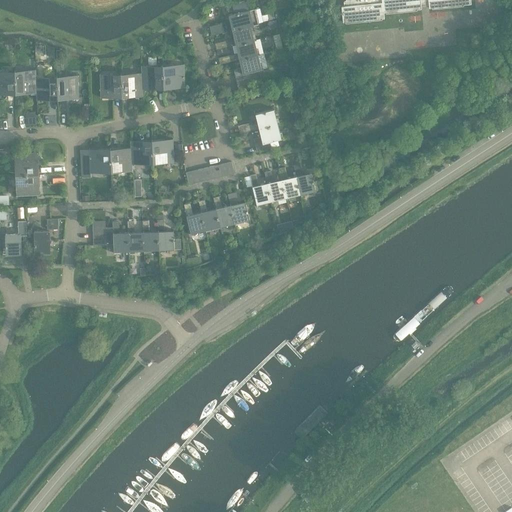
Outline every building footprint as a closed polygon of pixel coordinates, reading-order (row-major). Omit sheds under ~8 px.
[(345,0),(346,0),(346,1),(346,0),(345,0),(345,1),(344,1),(344,2),(344,6),(341,6),(343,22),(384,18),(384,13),(422,9),(421,6),(429,5),(429,8),(471,4),(470,0),(345,0)] [(250,26),(253,25),(258,24),(255,8),(249,10),(247,2),(231,5),(233,13),(229,14),(232,23),(212,28),(213,34),(233,29),(250,25),(250,26)] [(274,13),(262,16),(264,22),(275,19),(274,13)] [(236,44),(254,39),(250,26),(250,25),(233,29),(235,38),(215,43),(216,49),(222,47),(236,44)] [(236,44),(238,53),(218,57),(220,64),(240,59),(240,58),(257,54),(254,39),(236,44)] [(240,58),(240,59),(242,67),(236,68),(238,74),(235,75),(237,81),(251,78),(249,72),(261,69),(257,54),(240,58)] [(285,61),(278,63),(280,71),(287,70),(285,61)] [(163,67),(163,88),(185,87),(184,63),(163,64),(163,67)] [(142,89),(163,88),(163,67),(163,64),(141,65),(141,72),(142,72),(142,89)] [(15,69),(15,93),(36,92),(36,75),(36,68),(15,69)] [(0,93),(15,93),(15,69),(0,69),(0,93)] [(122,96),(121,72),(100,73),(101,97),(122,96)] [(121,72),(122,96),(143,95),(143,96),(142,89),(142,72),(141,72),(121,72)] [(57,75),(58,98),(79,98),(78,74),(57,75)] [(36,92),(36,99),(37,99),(58,98),(57,75),(36,75),(36,92)] [(259,122),(252,124),(252,122),(238,125),(240,133),(260,128),(277,123),(274,109),(256,113),(259,122)] [(27,117),(25,118),(26,125),(37,124),(36,117),(27,117)] [(260,128),(262,136),(256,138),(257,144),(255,145),(257,151),(271,147),(270,141),(281,139),(277,123),(260,128)] [(152,139),(153,163),(174,162),(173,138),(152,139)] [(153,163),(152,139),(131,140),(131,147),(132,163),(153,163)] [(131,147),(104,148),(104,171),(132,171),(132,163),(131,147)] [(91,176),(91,172),(104,171),(104,148),(89,148),(90,160),(81,160),(81,176),(91,176)] [(15,174),(39,173),(38,152),(14,153),(15,174)] [(186,172),(189,185),(234,174),(231,161),(186,172)] [(296,176),(297,176),(301,194),(316,190),(312,172),(302,174),(299,164),(293,165),(296,176)] [(286,197),(301,194),(297,176),(296,176),(287,178),(285,167),(279,168),(282,179),(286,197)] [(272,200),(286,197),(282,179),(273,181),(271,170),(265,172),(267,183),(268,183),(272,200)] [(39,173),(15,174),(16,195),(40,194),(39,173)] [(272,200),(268,183),(267,183),(258,185),(256,174),(250,175),(257,204),(272,200)] [(236,192),(234,192),(228,194),(230,205),(231,205),(235,223),(250,219),(246,202),(236,204),(235,198),(237,198),(236,192)] [(0,205),(9,205),(8,195),(0,195),(0,205)] [(216,208),(220,226),(235,223),(231,205),(230,205),(222,207),(219,196),(213,197),(216,208)] [(202,211),(205,229),(220,226),(216,208),(207,210),(205,199),(198,200),(201,212),(202,211)] [(202,211),(201,212),(192,213),(190,202),(184,204),(190,232),(205,229),(202,211)] [(47,229),(58,229),(58,219),(47,219),(47,229)] [(144,231),(144,249),(159,249),(159,231),(158,231),(149,231),(149,219),(143,220),(143,231),(144,231)] [(159,231),(159,249),(175,248),(175,249),(181,249),(181,238),(174,238),(174,230),(164,230),(164,219),(158,219),(158,231),(159,231)] [(128,232),(129,250),(144,249),(144,231),(143,231),(134,232),(134,220),(128,220),(128,232)] [(20,253),(20,240),(20,235),(27,235),(26,221),(18,221),(18,233),(5,233),(5,253),(20,253)] [(106,232),(106,238),(106,244),(114,243),(114,251),(129,250),(128,232),(119,232),(119,221),(113,221),(113,227),(105,227),(106,232)] [(49,252),(49,239),(49,230),(34,230),(35,252),(49,252)] [(396,341),(399,341),(451,295),(453,289),(450,286),(443,288),(394,333),(393,337),(396,341)] [(292,431),(300,439),(327,412),(319,404),(292,431)]
